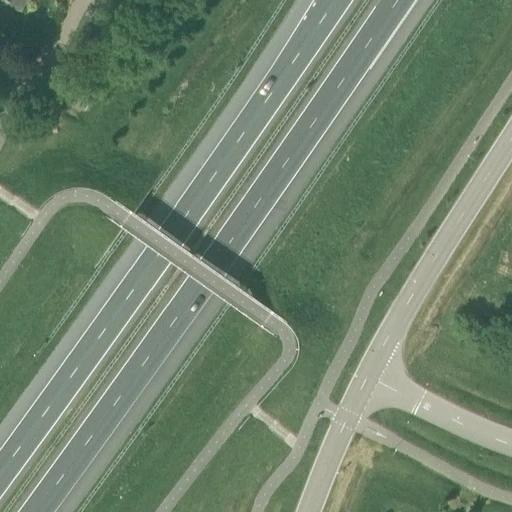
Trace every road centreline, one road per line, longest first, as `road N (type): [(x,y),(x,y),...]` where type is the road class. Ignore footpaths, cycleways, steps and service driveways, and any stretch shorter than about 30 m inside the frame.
road 1 (motorway): [(35,511),(397,0)]
road 2 (motorway): [(328,0),(0,469)]
road 3 (tertiary): [(366,376),(511,138)]
road 4 (unclassified): [(366,376),(511,444)]
road 5 (tertiary): [(310,511),(366,376)]
